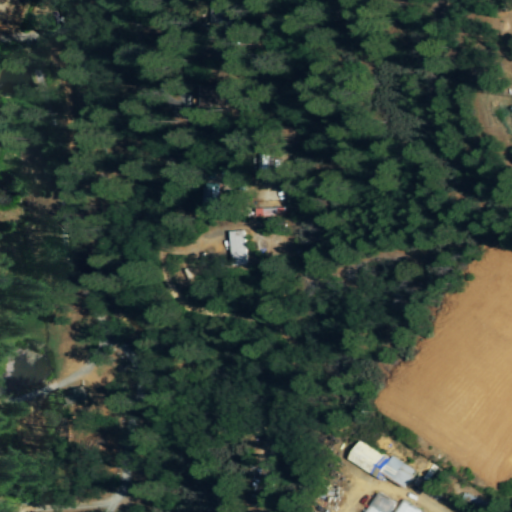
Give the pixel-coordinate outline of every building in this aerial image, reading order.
[(222,23),(222,39),(233,39),(233,0),(206,0),(207,23),(222,23)] [(214,215),(215,189),(201,188),(200,214),(214,215)] [(282,208),(255,209),(255,217),(282,216),(282,208)] [(245,266),(243,231),(229,232),(230,266),(245,266)] [(65,392),(71,406),(86,399),(81,386),(65,392)] [(412,474),(359,440),(346,460),(378,481),(381,476),(402,490),(412,474)] [(386,511),(392,503),(375,493),(363,511),(386,511)]
